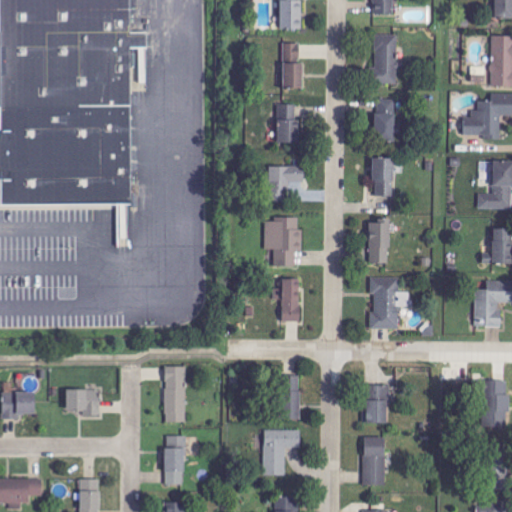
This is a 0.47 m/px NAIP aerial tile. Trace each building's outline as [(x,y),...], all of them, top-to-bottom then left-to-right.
[(129,0),(0,0),(0,104),(130,104),(129,0)] [(304,30),(303,0),(281,0),(281,30),(304,30)] [(373,0),(373,15),(394,16),(394,0),(373,0)] [(511,0),(496,0),(496,19),(511,19),(511,0)] [(399,35),(377,35),(376,84),(397,84),(399,35)] [(511,36),(493,36),(492,87),(511,87),(511,36)] [(285,90),(304,89),(303,43),(284,44),(285,90)] [(511,116),(511,94),(493,94),(493,102),(479,102),(479,111),(473,110),(473,118),(465,118),(465,137),(502,138),(502,116),(511,116)] [(396,99),(376,100),(377,143),(397,142),(396,99)] [(0,104),(0,200),(130,200),(130,104),(0,104)] [(298,105),(278,105),(279,144),(299,143),(298,105)] [(394,197),(395,159),(376,159),(375,196),(394,197)] [(480,194),(480,210),(511,210),(511,161),(495,161),(494,195),(480,194)] [(305,183),(306,167),(271,166),(270,202),(287,202),(288,183),(305,183)] [(300,218),(275,218),(275,222),(267,222),(266,250),(276,250),(275,267),(298,267),(298,251),(303,251),(304,229),(300,229),(300,218)] [(391,222),(371,221),(371,264),(391,264),(391,222)] [(495,264),(511,264),(511,229),(495,229),(495,264)] [(372,330),(400,330),(400,307),(410,307),(411,293),(400,292),(400,278),(374,278),(373,313),(372,313),(372,330)] [(283,322),(301,322),(302,279),(284,279),(284,289),(275,289),(275,300),(284,300),(283,322)] [(502,328),(503,303),(511,303),(511,281),(488,281),(488,290),(477,290),(476,327),(502,328)] [(167,424),(188,423),(187,367),(166,368),(167,424)] [(301,421),(301,376),(282,377),(283,421),(301,421)] [(4,420),(21,419),(20,415),(37,415),(36,393),(15,393),(14,384),(3,384),(4,420)] [(509,385),(486,385),(487,427),(510,427),(509,385)] [(391,424),(390,386),(365,386),(366,425),(391,424)] [(67,411),(84,411),(85,417),(101,416),(101,390),(67,391),(67,411)] [(302,431),(266,430),(265,476),(286,476),(287,448),(301,448),(302,431)] [(167,486),(187,486),(186,436),(166,437),(167,486)] [(365,486),(387,486),(386,438),(365,439),(365,486)] [(508,491),(509,445),(489,444),(488,490),(508,491)] [(44,479),(0,479),(0,503),(10,503),(11,510),(23,510),(23,504),(31,504),(31,497),(44,496),(44,479)] [(101,511),(101,480),(81,480),(81,511),(101,511)] [(276,511),(299,511),(300,498),(277,498),(276,511)] [(508,511),(509,503),(479,502),(478,511),(508,511)] [(165,511),(186,511),(186,503),(165,503),(165,511)]
